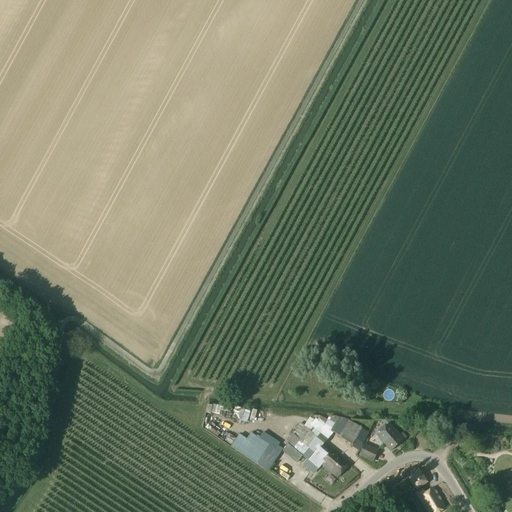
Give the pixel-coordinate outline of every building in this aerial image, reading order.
[(207,403),(204,425),(209,426),(211,413),(220,414),(221,405),(207,403)] [(245,410),(238,407),(236,406),(232,417),(241,421),(245,410)] [(330,431),(333,433),(352,445),(362,429),(349,421),(349,420),(348,420),(347,419),(339,417),(339,418),(330,431)] [(377,435),(391,451),(406,438),(402,433),(399,436),(389,425),(377,435)] [(231,446),(262,467),(271,455),(267,452),(270,446),(252,434),(245,444),(237,438),(231,446)] [(349,464),(323,442),(303,464),(309,469),(313,464),(318,468),(321,465),(338,478),(349,464)] [(359,455),(373,462),(378,450),(364,444),(359,455)] [(410,494),(426,483),(417,470),(413,469),(399,479),(410,494)] [(426,511),(439,511),(445,508),(432,489),(424,495),(421,490),(415,494),(426,511)]
